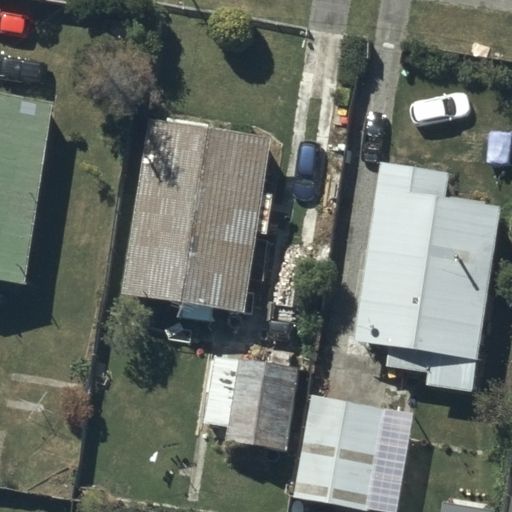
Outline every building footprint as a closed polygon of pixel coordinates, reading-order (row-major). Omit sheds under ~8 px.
[(0,273),(28,277),(54,96),(0,81),(0,273)] [(274,127),(149,111),(126,287),(248,303),(259,226),(268,227),(273,190),(266,189),(274,127)] [(449,167),(384,157),(356,333),(390,338),(386,360),(427,367),(425,378),(473,386),(502,199),(446,191),(449,167)] [(227,418),(225,433),(288,441),(295,387),(207,376),(202,416),(227,418)] [(368,508),(386,405),(316,393),(298,496),(368,508)]
